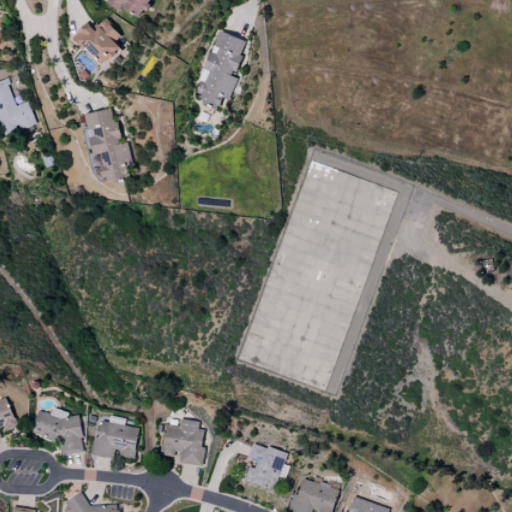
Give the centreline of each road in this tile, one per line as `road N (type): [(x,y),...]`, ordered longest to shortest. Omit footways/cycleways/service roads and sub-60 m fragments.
road 1 (residential): [(54,473),(163,487),(248,511)]
road 2 (residential): [(54,473),(39,455),(0,455),(6,489),(35,491),(54,473)]
